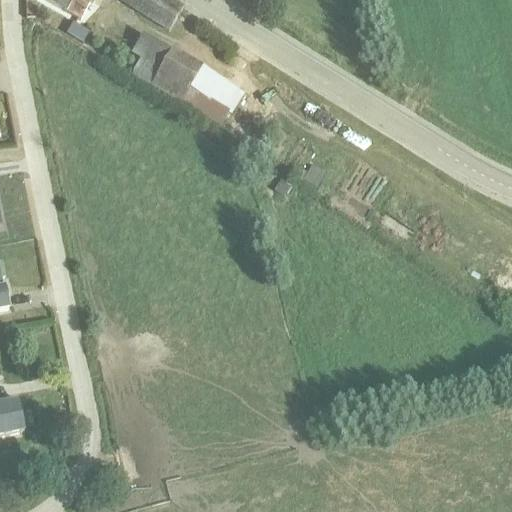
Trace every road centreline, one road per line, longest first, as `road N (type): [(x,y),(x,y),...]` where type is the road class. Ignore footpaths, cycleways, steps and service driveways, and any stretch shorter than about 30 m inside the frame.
road 1 (residential): [(6,0),(83,393),(84,441),(43,511)]
road 2 (tertiary): [(511,198),(425,154),(185,0)]
